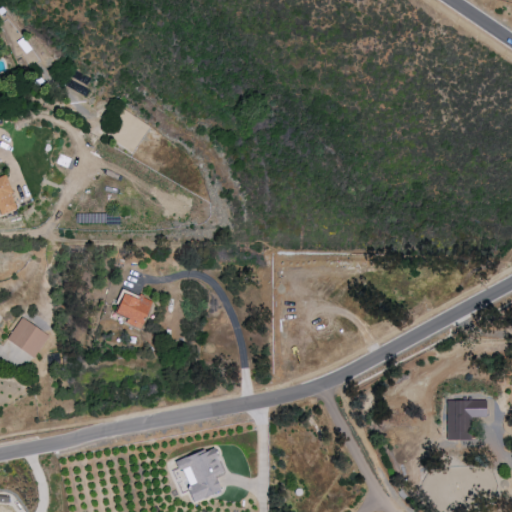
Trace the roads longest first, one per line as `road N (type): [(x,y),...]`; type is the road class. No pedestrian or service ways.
road 1 (residential): [(0,458),(81,434),(318,392)]
road 2 (residential): [(318,392),(511,290)]
road 3 (residential): [(318,392),(395,511)]
